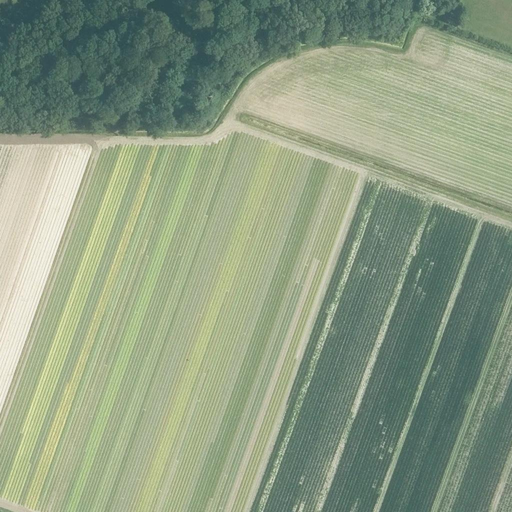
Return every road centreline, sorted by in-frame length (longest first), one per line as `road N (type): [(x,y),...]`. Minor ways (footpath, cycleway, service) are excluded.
road 1 (track): [(0,138),(206,138),(226,120),(511,223)]
road 2 (track): [(100,138),(0,423)]
